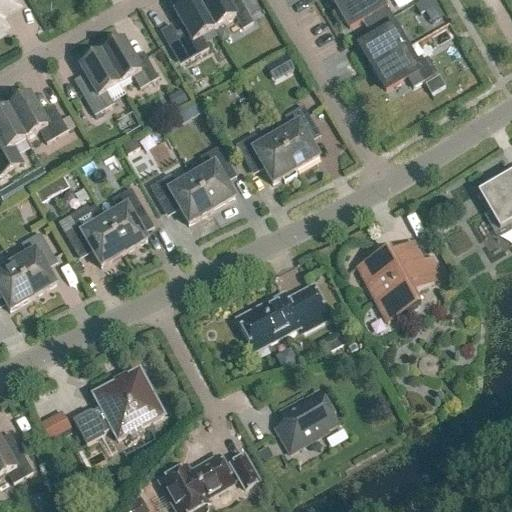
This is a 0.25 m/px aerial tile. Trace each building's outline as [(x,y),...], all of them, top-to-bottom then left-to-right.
[(0,0),(0,23),(0,22),(8,18),(3,11),(14,4),(11,0),(0,0)] [(223,0),(200,0),(196,2),(214,34),(229,58),(260,40),(240,6),(230,12),(223,0)] [(355,0),(330,0),(337,11),(355,0)] [(374,0),(355,0),(337,11),(349,32),(364,24),(370,35),(369,36),(393,22),(386,10),(381,12),(374,0)] [(171,30),(160,36),(176,63),(186,57),(190,64),(208,54),(201,41),(214,34),(196,2),(174,15),(185,33),(176,38),(171,30)] [(426,32),(443,23),(432,4),(416,13),(426,32)] [(361,52),(373,73),(406,54),(394,34),(398,31),(393,22),(369,36),(369,37),(371,36),(375,43),(361,52)] [(123,45),(101,58),(120,89),(141,76),(148,89),(158,83),(146,61),(136,67),(123,45)] [(373,73),(386,95),(396,88),(402,99),(423,86),(437,78),(427,62),(415,69),(406,54),(373,73)] [(106,96),(120,89),(101,58),(80,70),(93,92),(82,99),(94,120),(114,109),(106,96)] [(276,64),(285,80),(293,75),(295,74),(286,59),(284,60),(276,64)] [(431,99),(445,91),(439,80),(425,89),(431,99)] [(29,100),(8,112),(26,143),(39,136),(46,148),(68,136),(55,114),(42,122),(29,100)] [(197,106),(186,113),(193,123),(203,117),(197,106)] [(290,132),(275,141),(296,176),(319,163),(307,143),(318,137),(303,111),(284,122),(290,132)] [(13,151),(26,143),(8,112),(0,116),(0,181),(14,173),(12,168),(20,164),(13,151)] [(296,176),(275,141),(260,149),(254,139),(236,150),(251,176),(261,170),(273,189),(282,184),(284,188),(297,180),(295,177),(296,176)] [(206,173),(191,182),(212,217),(235,203),(223,184),(234,178),(219,152),(200,163),(206,173)] [(499,235),(511,227),(511,177),(478,198),(499,235)] [(212,217),(191,182),(176,190),(170,180),(150,192),(165,218),(177,211),(189,230),(212,217)] [(41,209),(69,193),(63,181),(35,197),(41,209)] [(0,203),(3,208),(14,201),(4,183),(0,184),(0,203)] [(118,215),(103,224),(124,259),(147,246),(136,226),(146,220),(131,194),(112,205),(118,215)] [(124,259),(103,224),(95,210),(89,214),(87,211),(59,228),(77,260),(90,253),(101,273),(124,259)] [(28,259),(13,268),(33,303),(56,290),(45,270),(55,264),(40,238),(22,249),(28,259)] [(399,272),(392,258),(390,254),(357,272),(388,327),(420,310),(413,298),(434,287),(422,265),(419,261),(399,272)] [(33,303),(13,268),(0,275),(0,299),(10,317),(33,303)] [(289,309),(284,299),(237,324),(255,357),(256,356),(251,348),(264,341),(267,347),(271,348),(283,342),(284,339),(299,330),(303,337),(329,323),(312,291),(311,292),(313,296),(289,309)] [(344,349),(337,337),(319,346),(325,359),(344,349)] [(282,376),(298,367),(291,352),(274,360),(282,376)] [(127,382),(126,380),(114,386),(115,388),(93,400),(100,413),(92,418),(91,416),(73,425),(86,451),(105,442),(103,439),(112,435),(118,446),(129,440),(130,442),(142,436),(141,434),(164,422),(139,375),(127,382)] [(290,459),(302,452),(300,449),(337,427),(321,399),(298,412),(296,409),(280,418),(288,431),(277,437),(290,459)] [(62,416),(39,428),(48,445),(71,433),(62,416)] [(0,444),(0,482),(7,478),(13,489),(33,478),(18,452),(8,458),(0,444)] [(259,486),(244,460),(230,469),(245,494),(259,486)] [(206,505),(234,489),(218,461),(190,477),(187,471),(159,487),(173,511),(206,511),(206,510),(208,508),(206,505)] [(145,511),(140,503),(124,511),(145,511)]
